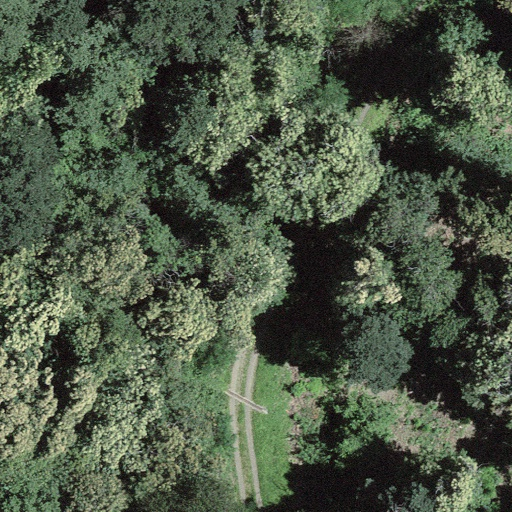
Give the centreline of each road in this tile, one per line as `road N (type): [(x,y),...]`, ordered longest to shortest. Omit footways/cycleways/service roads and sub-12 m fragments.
road 1 (track): [(412,0),(296,222),(244,347),(238,437),(250,511)]
road 2 (track): [(451,511),(482,412),(511,369)]
